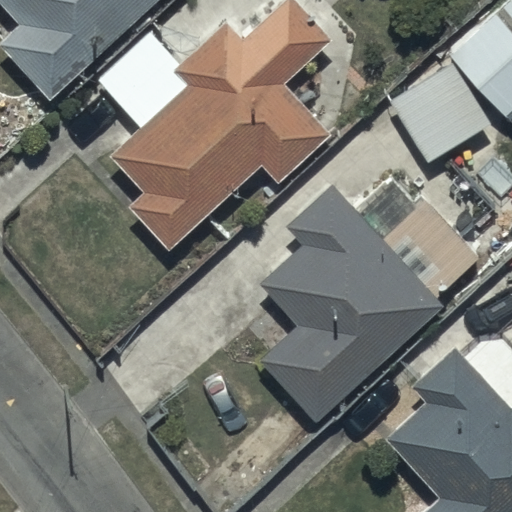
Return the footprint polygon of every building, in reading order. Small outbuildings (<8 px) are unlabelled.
[(0,0),(0,6),(13,21),(0,33),(0,45),(51,100),(159,0),(0,0)] [(286,83),(331,42),(292,0),(282,0),(242,37),(229,22),(185,62),(152,26),(96,77),(141,127),(112,154),(145,190),(128,205),(170,251),(262,167),(274,181),(331,130),(286,83)] [(511,1),(511,0),(503,0),(446,51),(454,62),(390,100),(430,161),(503,113),(507,118),(511,124),(511,1)] [(299,320),(258,359),(317,423),(448,300),(439,291),(480,254),(420,190),(413,197),(388,171),(355,202),(338,183),(290,228),(302,241),(261,279),(299,320)] [(426,396),(384,436),(436,498),(418,511),(511,511),(511,344),(504,335),(484,336),(465,354),(458,346),(417,386),(426,396)]
